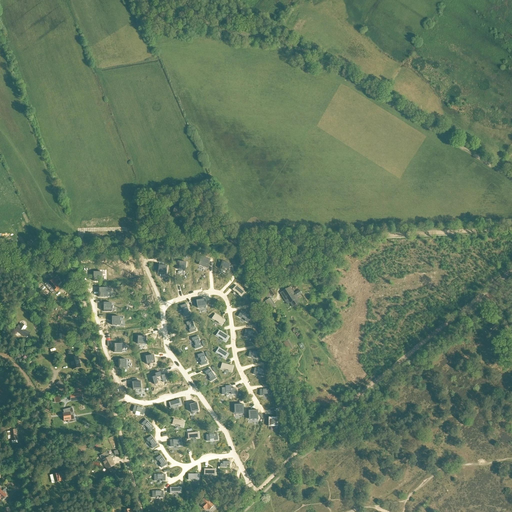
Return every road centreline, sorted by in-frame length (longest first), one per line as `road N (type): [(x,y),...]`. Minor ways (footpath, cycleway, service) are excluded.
road 1 (track): [(0,256),(511,230)]
road 2 (track): [(511,177),(290,43),(222,29),(183,0)]
road 3 (track): [(236,511),(330,420),(511,271)]
road 4 (track): [(70,249),(141,511)]
road 5 (track): [(33,511),(28,466),(47,422),(29,384),(0,355)]
